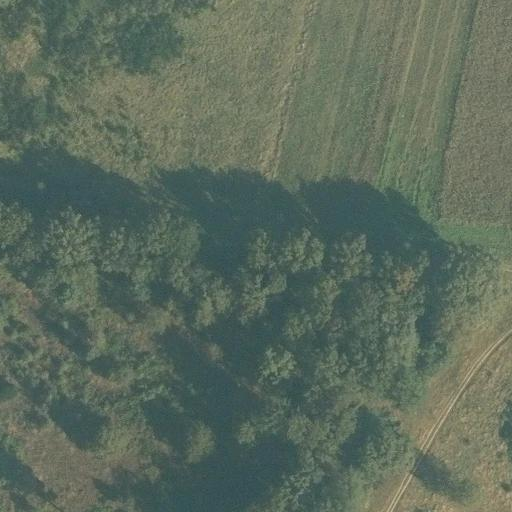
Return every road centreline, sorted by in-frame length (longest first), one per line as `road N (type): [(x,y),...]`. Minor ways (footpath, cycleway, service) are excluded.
road 1 (track): [(511,254),(0,214)]
road 2 (track): [(499,253),(343,511)]
